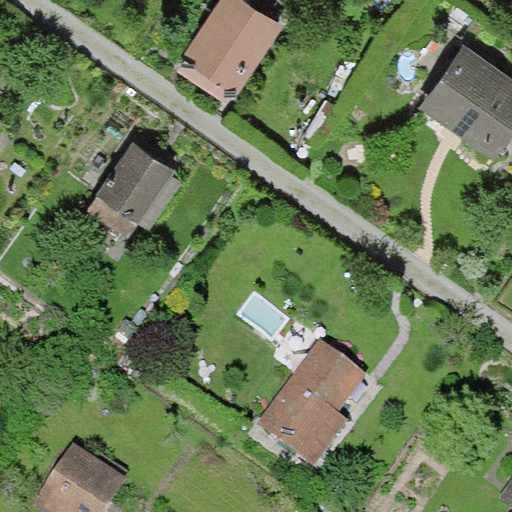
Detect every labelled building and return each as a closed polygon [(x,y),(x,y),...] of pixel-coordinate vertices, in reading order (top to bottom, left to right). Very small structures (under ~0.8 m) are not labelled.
[(284,30),(240,0),(219,0),(177,61),(234,101),(284,30)] [(511,126),(511,79),(459,41),(411,107),(487,161),(511,126)] [(133,140),(83,211),(133,246),(182,175),(133,140)] [(357,383),(313,351),(255,431),(313,472),(344,429),(331,420),(357,383)] [(104,511),(121,486),(66,452),(30,511),(31,511),(104,511)] [(511,511),(511,475),(492,506),(501,511),(511,511)]
